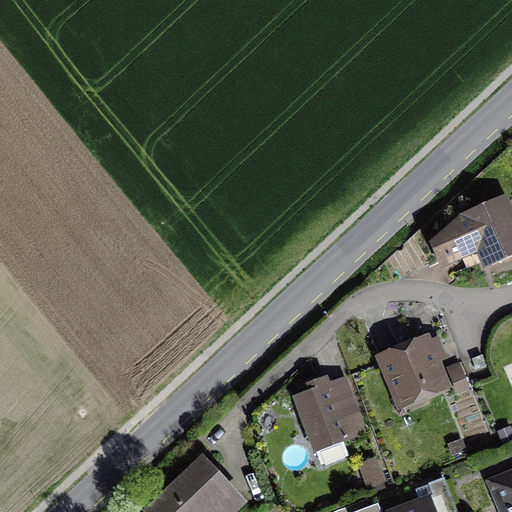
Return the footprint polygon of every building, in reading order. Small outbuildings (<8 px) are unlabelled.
[(511,253),(511,196),(509,191),(467,210),(441,235),(450,260),(485,247),(491,261),(511,253)] [(410,398),(444,384),(434,362),(445,357),(438,339),(426,344),(426,342),(383,360),(400,398),(409,394),(410,398)] [(482,355),(472,359),(474,365),(485,361),(482,355)] [(312,394),(298,399),(316,446),(318,446),(325,465),(345,457),(338,438),(346,435),(346,436),(362,430),(344,382),(330,388),(326,378),(308,385),(312,394)] [(462,441),(449,446),(452,454),(465,450),(462,441)] [(379,480),(375,457),(354,461),(358,484),(379,480)] [(203,464),(151,511),(204,511),(210,507),(214,511),(228,511),(239,502),(203,464)] [(511,511),(511,470),(487,481),(500,511),(511,511)] [(420,501),(391,511),(456,511),(444,479),(415,489),(420,501)]
